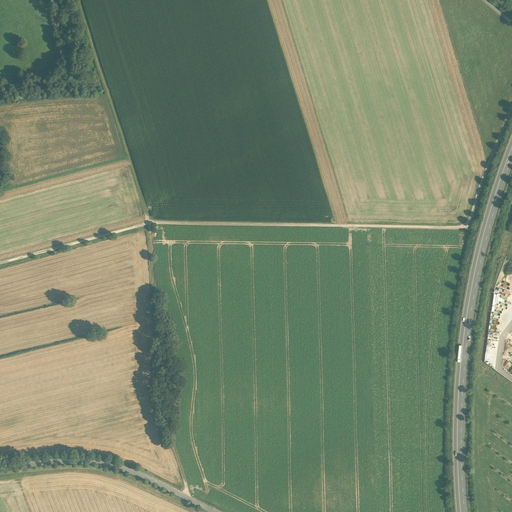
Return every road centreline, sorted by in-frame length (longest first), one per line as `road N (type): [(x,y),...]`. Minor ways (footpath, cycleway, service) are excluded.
road 1 (track): [(0,263),(147,222),(465,227),(511,108)]
road 2 (track): [(186,497),(149,230),(79,0)]
road 3 (trunk): [(461,511),(467,321),(511,151)]
road 4 (track): [(479,511),(479,341),(511,206)]
road 5 (tertiary): [(0,467),(99,462),(214,511)]
road 6 (track): [(196,511),(88,470),(0,476)]
road 7 (track): [(128,157),(9,188)]
